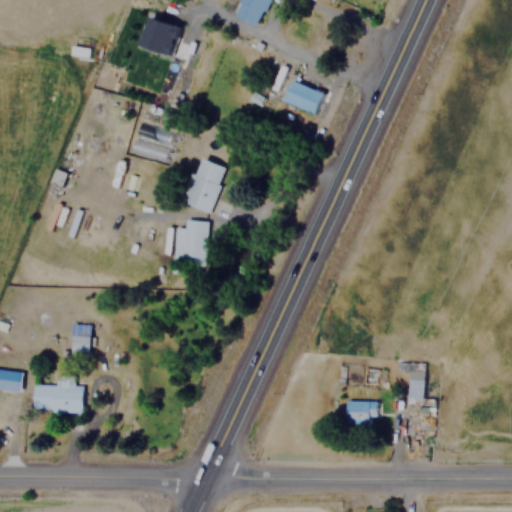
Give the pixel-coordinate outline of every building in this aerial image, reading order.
[(267,0),(240,0),(234,15),(257,25),(267,0)] [(173,55),(180,25),(149,17),(141,47),(173,55)] [(283,101),(315,113),(323,91),(291,80),(283,101)] [(209,212),(227,167),(202,157),(184,202),(209,212)] [(61,186),(68,173),(58,168),(51,181),(61,186)] [(175,226),(172,263),(204,265),(207,220),(185,219),(184,227),(175,226)] [(90,358),(90,322),(71,322),(71,358),(90,358)] [(0,390),(21,390),(22,370),(0,369),(0,390)] [(82,411),(83,383),(75,383),(75,374),(58,373),(58,383),(34,382),(33,409),(82,411)] [(423,379),(409,377),(407,396),(421,397),(423,379)] [(373,423),(373,399),(345,399),(345,423),(373,423)]
